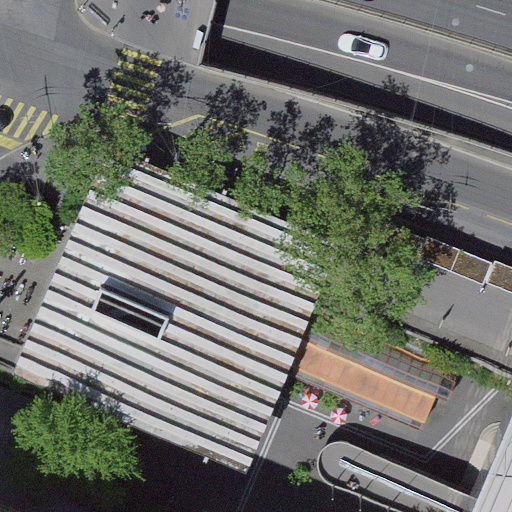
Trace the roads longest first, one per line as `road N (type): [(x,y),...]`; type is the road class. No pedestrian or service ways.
road 1 (primary): [(0,12),(13,28),(130,90),(511,218)]
road 2 (secondary): [(244,40),(511,114)]
road 3 (secondary): [(244,40),(0,6)]
